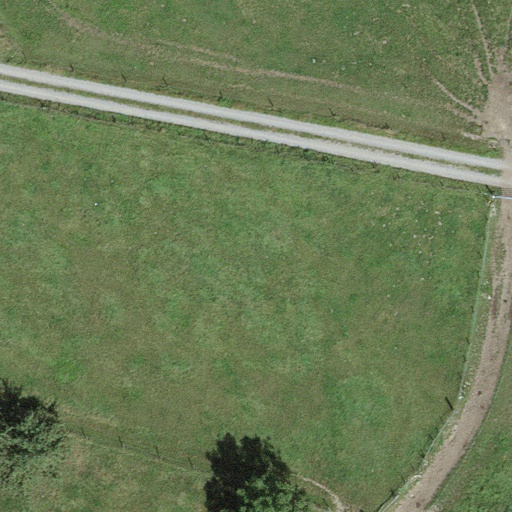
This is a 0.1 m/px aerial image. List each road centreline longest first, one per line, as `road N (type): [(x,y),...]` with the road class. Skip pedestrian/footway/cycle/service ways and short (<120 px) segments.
road 1 (track): [(0,78),(511,177)]
road 2 (track): [(436,511),(486,428),(511,220)]
